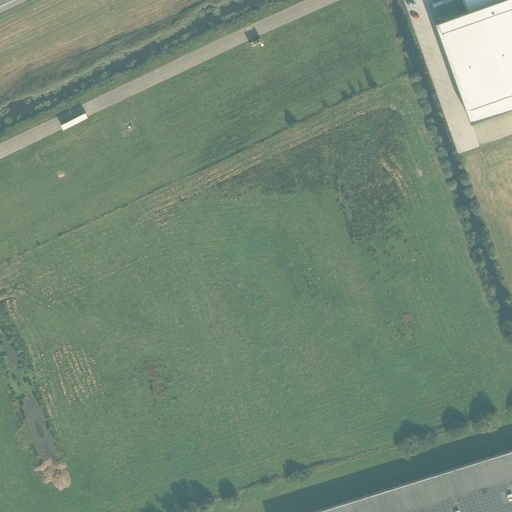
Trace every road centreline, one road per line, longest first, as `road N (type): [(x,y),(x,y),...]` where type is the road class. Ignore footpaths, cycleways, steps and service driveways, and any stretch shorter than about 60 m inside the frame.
road 1 (unclassified): [(322,0),(0,151)]
road 2 (unknown): [(511,130),(465,146),(457,136),(418,0)]
